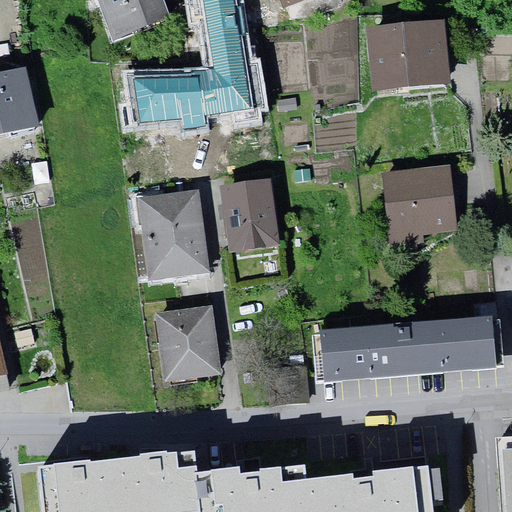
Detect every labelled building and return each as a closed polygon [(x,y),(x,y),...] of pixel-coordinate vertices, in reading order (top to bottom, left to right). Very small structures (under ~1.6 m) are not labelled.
[(165,0),(92,0),(107,42),(172,19),(165,0)] [(237,0),(188,0),(190,10),(197,9),(207,77),(126,79),(133,127),(182,123),(184,133),(204,130),(203,120),(234,115),(236,125),(257,122),(252,91),(260,90),(256,68),(249,69),(237,0)] [(435,27),(357,35),(364,101),(441,93),(435,27)] [(18,75),(0,79),(0,140),(31,133),(18,75)] [(437,174),(371,181),(378,252),(444,245),(437,174)] [(263,190),(214,195),(221,255),(270,250),(263,190)] [(188,199),(130,206),(140,283),(198,276),(188,199)] [(199,312),(146,321),(159,391),(212,382),(199,312)] [(310,330),(314,385),(504,369),(498,315),(310,330)] [(279,407),(308,405),(307,379),(278,382),(279,407)] [(511,511),(511,444),(497,446),(501,511),(511,511)] [(215,511),(211,476),(196,477),(196,454),(113,463),(118,511),(215,511)] [(118,511),(113,463),(36,472),(40,511),(118,511)] [(215,511),(314,511),(311,485),(282,488),(280,471),(260,472),(261,476),(241,478),(240,473),(211,476),(215,511)] [(432,511),(428,471),(311,485),(314,511),(432,511)]
